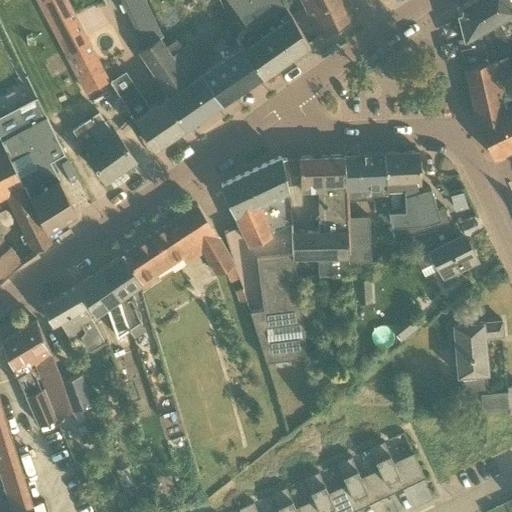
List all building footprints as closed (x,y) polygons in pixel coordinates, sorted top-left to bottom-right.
[(92,46),(72,7),(68,0),(36,0),(85,94),(109,81),(92,46)] [(173,55),(168,44),(146,0),(120,0),(144,48),(139,51),(170,96),(154,107),(112,34),(92,46),(109,81),(154,150),(222,103),(203,73),(198,76),(192,73),(186,77),(173,55)] [(284,2),(283,3),(280,0),(228,0),(246,23),(245,24),(248,28),(235,36),(242,46),(263,75),(263,76),(309,44),(293,16),(284,2)] [(303,0),(320,36),(357,17),(348,0),(303,0)] [(511,0),(471,0),(461,6),(458,13),(464,38),(458,40),(465,68),(506,56),(508,57),(511,55),(511,0)] [(188,45),(183,48),(177,39),(168,44),(173,55),(186,77),(192,73),(198,76),(203,73),(222,103),(263,75),(242,46),(206,71),(188,45)] [(510,67),(508,57),(506,56),(465,68),(477,122),(494,158),(495,157),(511,148),(511,105),(503,110),(495,70),(510,67)] [(430,74),(429,71),(427,69),(417,73),(416,72),(415,73),(417,74),(419,79),(418,81),(420,81),(420,80),(429,76),(430,74)] [(86,153),(105,180),(135,159),(116,133),(115,134),(99,112),(73,130),(88,152),(86,153)] [(59,143),(53,131),(45,116),(14,132),(0,138),(0,140),(46,232),(78,213),(59,179),(49,160),(52,158),(46,149),(59,143)] [(46,232),(0,140),(0,278),(22,263),(10,245),(4,249),(0,243),(0,197),(6,194),(34,255),(52,242),(46,232)] [(419,151),(384,153),(387,189),(388,208),(388,212),(396,239),(412,235),(411,230),(448,220),(444,206),(436,208),(429,186),(422,188),(421,183),(419,151)] [(374,209),(388,208),(387,189),(384,153),(344,155),(347,186),(347,200),(373,199),(374,209)] [(348,217),(347,200),(347,186),(344,155),(299,156),(299,157),(300,190),(318,190),(319,231),(291,232),(292,253),(292,258),(293,258),(317,257),(317,274),(348,273),(348,262),(348,252),(349,252),(346,218),(348,218),(348,217)] [(287,185),(290,184),(287,157),(287,158),(281,158),(281,157),(280,156),(221,184),(239,220),(237,221),(249,245),(267,237),(272,234),(271,232),(285,226),(292,223),(290,195),(289,195),(289,190),(288,189),(287,185)] [(239,279),(234,264),(220,238),(197,204),(122,254),(142,282),(141,282),(143,283),(157,274),(161,280),(202,253),(217,275),(224,271),(229,283),(239,279)] [(348,252),(348,262),(371,261),(369,216),(348,217),(348,218),(346,218),(349,252),(348,252)] [(443,278),(460,270),(478,261),(464,233),(458,236),(452,224),(413,236),(422,255),(430,251),(443,278)] [(307,356),(293,258),(292,258),(292,253),(257,257),(263,309),(250,311),(266,361),(307,356)] [(122,254),(100,269),(119,298),(117,299),(129,328),(140,321),(131,297),(126,300),(124,295),(141,282),(142,282),(122,254)] [(123,345),(133,338),(130,329),(129,328),(117,299),(119,298),(100,269),(78,284),(78,285),(89,302),(88,303),(95,314),(106,307),(117,337),(123,345)] [(298,277),(300,303),(319,300),(316,275),(298,277)] [(98,322),(95,314),(88,303),(89,302),(78,285),(42,306),(53,324),(58,321),(69,337),(76,332),(85,345),(88,350),(104,342),(94,323),(98,322)] [(420,325),(426,320),(414,306),(395,321),(395,333),(401,340),(400,341),(402,343),(422,327),(420,325)] [(73,410),(62,381),(52,353),(37,320),(19,331),(33,364),(36,363),(46,386),(43,387),(56,417),(70,411),(73,410)] [(461,375),(486,372),(488,372),(485,337),(504,336),(502,320),(484,322),(484,321),(453,324),(458,374),(461,374),(461,375)] [(41,388),(31,365),(33,364),(19,331),(2,342),(32,410),(33,409),(39,424),(56,417),(43,387),(41,388)] [(510,408),(511,413),(511,386),(508,387),(509,392),(488,393),(486,372),(461,375),(463,396),(482,395),(483,410),(510,408)] [(62,381),(73,410),(93,403),(82,374),(62,381)] [(0,440),(11,437),(0,402),(0,440)] [(379,469),(391,493),(425,477),(413,453),(394,462),(384,441),(370,448),(379,469)] [(34,511),(16,452),(0,456),(0,475),(11,511),(34,511)] [(340,470),(346,484),(358,509),(391,493),(379,469),(361,477),(351,456),(337,463),(337,464),(340,470)] [(319,511),(350,511),(358,509),(346,484),(328,492),(319,472),(304,478),(314,499),(319,511)] [(272,493),(280,511),(319,511),(314,499),(296,508),(286,487),(272,493)] [(258,511),(253,502),(239,509),(240,511),(258,511)]
